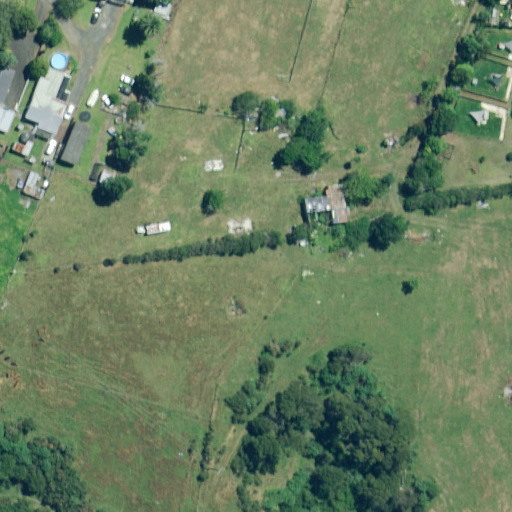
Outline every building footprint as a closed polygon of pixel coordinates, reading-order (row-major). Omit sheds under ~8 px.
[(168,3),(160,0),(156,0),(152,11),(164,16),(168,3)] [(62,75),(46,69),(42,79),(38,78),(22,118),(35,123),(31,133),(51,141),(65,105),(52,100),(62,75)] [(14,114),(0,108),(0,130),(6,133),(14,114)] [(89,128),(74,122),(59,159),(73,165),(89,128)] [(32,144),(26,141),(24,146),(14,142),(11,150),(27,156),(32,144)] [(38,176),(30,172),(22,191),(30,195),(38,176)] [(327,195),(304,196),(305,225),(345,223),(343,185),(326,186),(327,195)] [(270,223),(269,224),(279,235),(300,217),(290,205),(288,204),(286,203),(284,202),(281,201),(279,202),(277,202),(274,203),(272,204),(271,206),(269,208),(268,210),(267,212),(267,214),(267,217),(268,219),(268,221),(270,223)] [(253,217),(226,217),(226,241),(253,241),(253,217)] [(167,235),(140,240),(142,254),(169,249),(167,235)]
